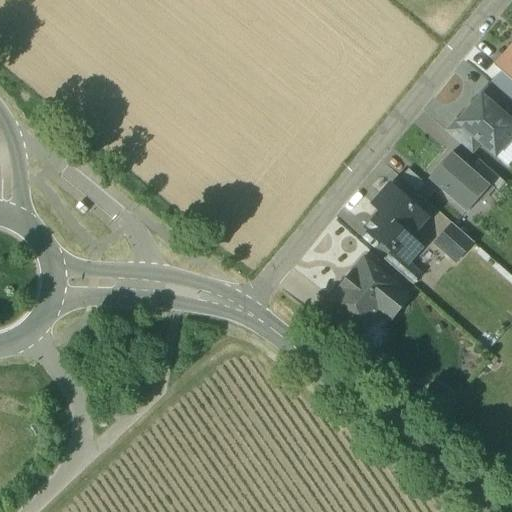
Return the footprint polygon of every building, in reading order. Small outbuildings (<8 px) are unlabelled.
[(511,46),(503,57),(503,58),(511,65),(511,46)] [(511,65),(503,58),(495,67),(511,81),(511,65)] [(478,94),(481,96),(502,114),(511,104),(487,83),(478,94)] [(511,137),(511,123),(502,114),(481,96),(457,123),(482,144),(495,156),(511,137)] [(472,155),(482,144),(457,123),(455,121),(446,132),(472,155)] [(470,168),(451,152),(428,179),(466,213),(490,186),(470,168)] [(477,159),(470,168),(490,186),(497,192),(504,183),(477,159)] [(426,185),(408,169),(400,178),(418,194),(426,185)] [(402,194),(400,194),(390,185),(373,205),(380,211),(409,236),(426,217),(411,204),(411,201),(402,194)] [(409,236),(380,211),(366,228),(381,241),(381,244),(388,250),(391,250),(392,251),(406,264),(407,262),(420,247),(409,236)] [(472,242),(452,225),(435,244),(455,261),(472,242)] [(407,262),(406,264),(392,251),(384,260),(411,284),(420,274),(407,262)] [(395,285),(364,261),(354,272),(353,275),(355,279),(347,289),(345,288),(343,288),(342,288),(340,289),(331,301),(365,329),(383,306),(393,313),(405,298),(392,288),(395,285)] [(445,388),(428,384),(424,401),(441,405),(445,388)]
